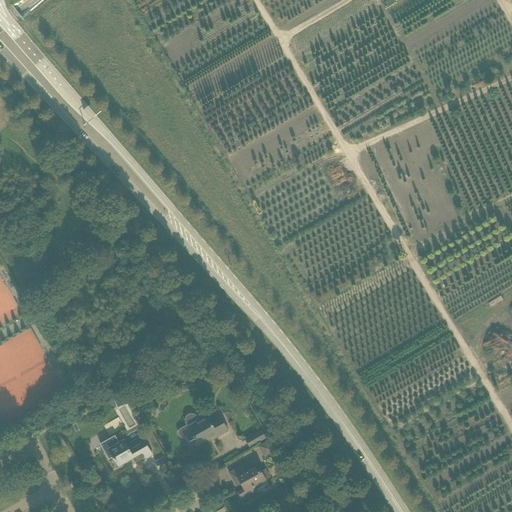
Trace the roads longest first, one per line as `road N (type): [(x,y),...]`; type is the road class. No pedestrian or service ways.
road 1 (primary): [(209,261),(0,15)]
road 2 (primary): [(400,511),(344,425),(209,261)]
road 3 (primary): [(0,45),(209,261)]
